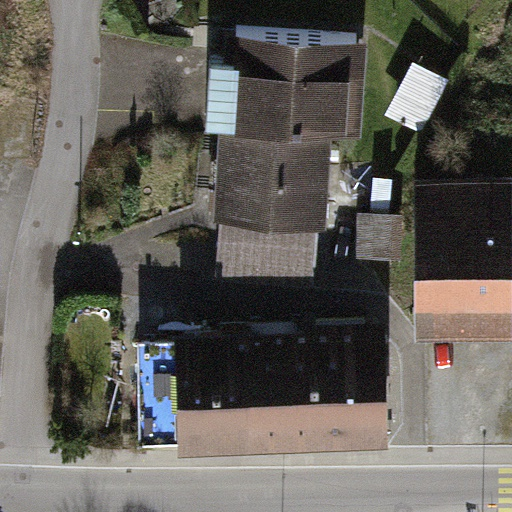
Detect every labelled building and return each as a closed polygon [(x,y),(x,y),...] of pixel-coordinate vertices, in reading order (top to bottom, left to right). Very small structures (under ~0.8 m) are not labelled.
[(230,36),(214,282),(311,289),(314,239),(323,240),(328,156),(357,158),(365,46),(230,36)] [(449,86),(414,67),(386,117),(421,137),(449,86)] [(506,182),(415,184),(419,343),(510,341),(509,319),(511,319),(511,225),(507,226),(506,182)] [(404,221),(356,221),(356,245),(404,245),(404,221)] [(135,347),(138,457),(391,450),(388,332),(170,338),(170,346),(135,347)]
